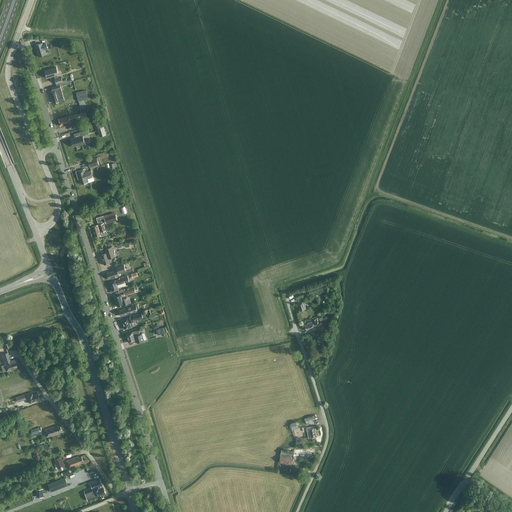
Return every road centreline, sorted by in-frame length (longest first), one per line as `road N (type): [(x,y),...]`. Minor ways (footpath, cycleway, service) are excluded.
road 1 (unclassified): [(159,481),(56,148)]
road 2 (tertiary): [(129,491),(85,345),(52,275)]
road 3 (unclassified): [(297,511),(327,431),(286,300)]
road 4 (residential): [(17,355),(118,496),(129,491)]
road 5 (unclassified): [(39,153),(7,74),(31,0)]
road 6 (unclassified): [(511,409),(446,511)]
